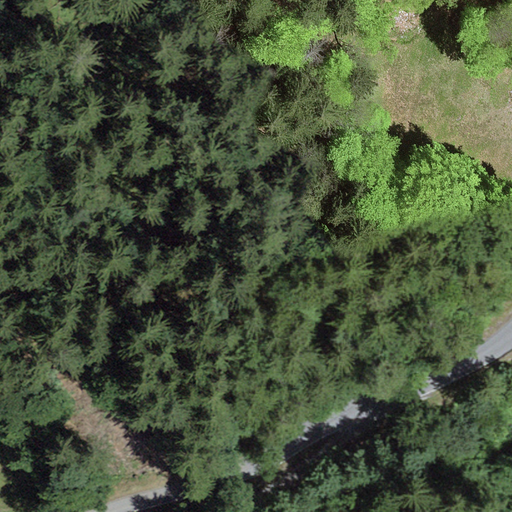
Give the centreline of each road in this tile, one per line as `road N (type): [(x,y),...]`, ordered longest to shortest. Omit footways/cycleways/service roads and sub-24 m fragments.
road 1 (unclassified): [(511,335),(253,460),(96,511)]
road 2 (track): [(211,511),(315,465),(377,405)]
